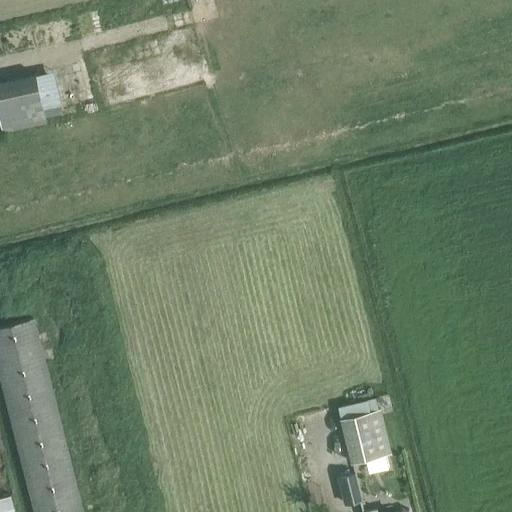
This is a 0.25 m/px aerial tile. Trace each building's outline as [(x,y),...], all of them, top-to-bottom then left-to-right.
[(0,126),(1,131),(46,121),(36,73),(0,80),(0,126)] [(82,511),(33,318),(0,326),(0,370),(35,511),(82,511)] [(391,452),(380,407),(378,408),(376,396),(338,405),(352,462),(391,452)] [(356,472),(341,476),(347,502),(362,498),(356,472)] [(0,495),(0,511),(15,511),(11,493),(0,495)]
